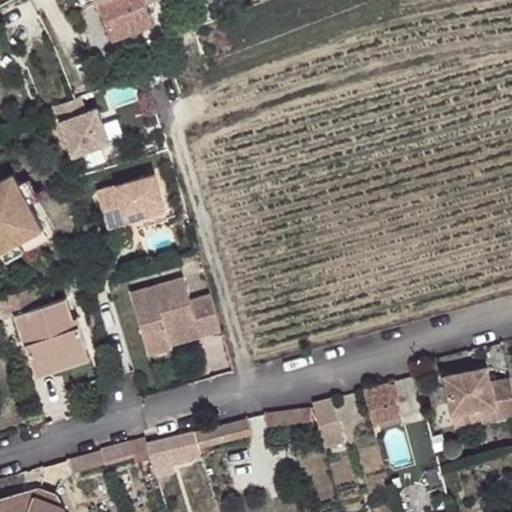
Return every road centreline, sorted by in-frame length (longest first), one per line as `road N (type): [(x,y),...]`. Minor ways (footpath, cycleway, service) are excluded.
road 1 (residential): [(0,455),(511,317)]
road 2 (track): [(249,385),(165,105)]
